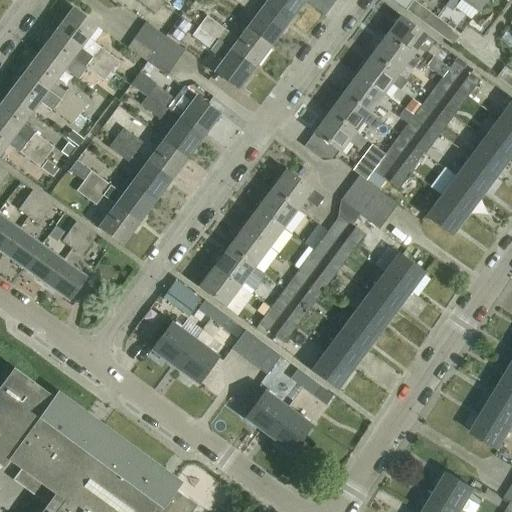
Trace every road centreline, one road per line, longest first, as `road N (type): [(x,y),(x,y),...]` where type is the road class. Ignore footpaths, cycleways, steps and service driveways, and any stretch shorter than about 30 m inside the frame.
road 1 (residential): [(88,354),(356,0)]
road 2 (residential): [(338,511),(511,244)]
road 3 (residential): [(301,511),(88,354)]
